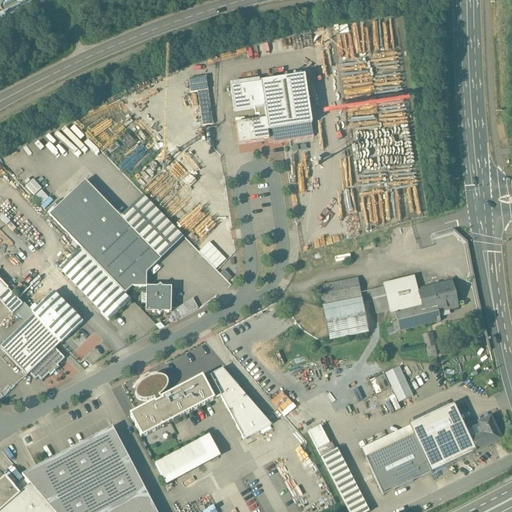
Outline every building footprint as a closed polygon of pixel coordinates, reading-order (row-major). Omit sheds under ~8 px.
[(0,19),(19,11),(14,0),(0,6),(0,19)] [(206,77),(188,80),(190,94),(197,93),(208,91),(206,77)] [(304,77),(260,84),(264,108),(265,120),(267,132),(312,125),(304,77)] [(264,108),(260,84),(230,89),(234,112),(254,109),(264,108)] [(208,91),(197,93),(202,126),(213,125),(208,91)] [(264,108),(254,109),(255,115),(259,115),(260,121),(265,120),(264,108)] [(313,138),(312,125),(267,132),(265,120),(260,121),(236,124),(239,144),(269,140),(270,145),(313,138)] [(147,274),(160,260),(120,218),(85,182),(62,204),(59,201),(55,205),(57,208),(49,216),(82,250),(125,295),(132,288),(146,288),(151,288),(146,283),(147,274)] [(120,218),(160,260),(183,238),(143,196),(120,218)] [(130,301),(125,295),(82,250),(60,271),(109,322),(130,301)] [(452,282),(417,291),(414,278),(383,286),(391,317),(395,333),(440,323),(438,313),(458,308),(452,282)] [(0,280),(0,296),(8,289),(0,280)] [(358,284),(319,291),(322,306),(335,303),(335,299),(360,294),(358,284)] [(157,288),(151,288),(146,288),(146,296),(146,304),(146,313),(157,313),(160,315),(162,313),(171,313),(171,288),(162,288),(160,286),(157,288)] [(70,310),(53,293),(32,314),(34,316),(61,344),(83,323),(75,315),(77,313),(72,308),(70,310)] [(192,299),(177,309),(182,318),(198,309),(192,299)] [(361,300),(322,307),(329,341),(368,334),(361,300)] [(55,349),(61,344),(34,316),(0,348),(5,354),(33,326),(55,349)] [(64,359),(55,349),(33,326),(5,354),(4,355),(5,356),(6,356),(11,361),(11,362),(12,363),(13,363),(18,369),(19,370),(25,376),(26,378),(28,376),(29,374),(35,380),(34,380),(35,381),(36,380),(38,378),(41,381),(41,382),(42,381),(49,374),(50,376),(51,377),(51,376),(59,369),(60,368),(59,367),(59,368),(57,366),(64,360),(65,359),(64,358),(64,359)] [(431,334),(423,336),(426,349),(434,347),(431,334)] [(397,403),(413,397),(401,368),(372,380),(376,391),(390,386),(397,403)] [(222,370),(210,377),(219,393),(221,397),(243,440),(270,426),(222,370)] [(204,380),(202,377),(164,398),(164,399),(153,406),(152,404),(129,416),(142,439),(214,400),(212,397),(204,380)] [(210,377),(204,380),(212,397),(219,393),(210,377)] [(420,432),(445,420),(442,412),(417,424),(420,432)] [(480,427),(467,433),(467,434),(476,453),(501,440),(491,417),(478,423),(480,427)] [(430,474),(476,453),(467,434),(455,440),(445,420),(420,432),(413,435),(414,437),(430,474)] [(348,511),(367,511),(325,423),(310,431),(348,511)] [(181,439),(190,435),(186,424),(177,428),(181,439)] [(413,435),(420,432),(417,424),(409,427),(409,428),(413,435)] [(156,511),(113,428),(22,476),(30,485),(19,495),(0,511),(156,511)] [(365,459),(414,437),(413,435),(409,428),(361,450),(365,459)] [(209,436),(200,442),(208,458),(218,453),(209,436)] [(414,437),(365,459),(383,496),(430,474),(414,437)] [(200,442),(155,465),(164,481),(208,458),(200,442)] [(0,511),(19,495),(5,478),(0,482),(0,511)]
